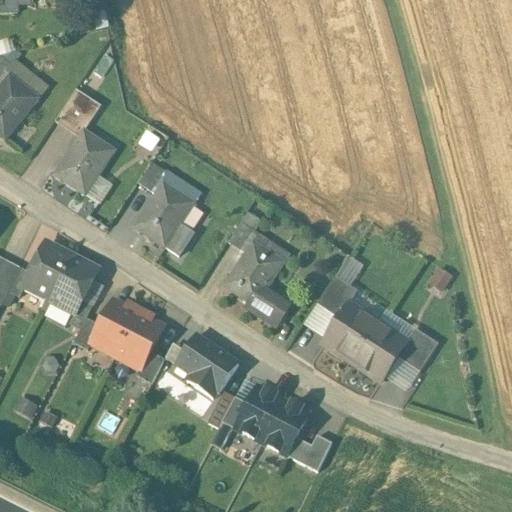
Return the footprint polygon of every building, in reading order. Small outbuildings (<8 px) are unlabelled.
[(0,57),(16,53),(13,41),(0,44),(0,57)] [(0,58),(0,84),(12,69),(0,58)] [(40,103),(11,79),(0,92),(0,138),(7,144),(40,103)] [(84,135),(85,134),(101,109),(77,93),(56,125),(80,141),(84,135)] [(116,155),(84,135),(56,179),(87,199),(88,198),(87,198),(114,156),(115,156),(116,155)] [(152,167),(139,187),(152,196),(166,176),(152,167)] [(178,197),(164,187),(135,231),(167,252),(182,229),(195,208),(178,197)] [(248,216),(229,246),(242,255),(262,225),(248,216)] [(194,237),(182,229),(167,252),(179,260),(194,237)] [(285,267),(254,246),(225,290),(255,310),(253,314),(276,330),(289,309),(266,294),(284,267),(285,268),(285,267)] [(72,261),(47,248),(32,277),(25,289),(26,290),(51,303),(72,261)] [(82,304),(97,275),(72,261),(51,303),(74,316),(75,316),(82,304)] [(18,272),(0,262),(0,307),(1,308),(18,272)] [(25,289),(32,277),(21,271),(8,295),(20,301),(26,290),(25,289)] [(358,294),(335,279),(317,307),(340,322),(349,308),(358,294)] [(93,310),(82,304),(75,316),(74,316),(68,327),(81,334),(93,310)] [(125,309),(114,304),(91,348),(116,361),(142,314),(131,308),(125,309)] [(378,327),(349,308),(340,322),(323,348),(352,366),(378,327)] [(142,374),(165,331),(155,325),(152,320),(142,314),(116,361),(142,374)] [(378,327),(352,366),(381,385),(397,360),(407,346),(378,327)] [(416,332),(407,346),(397,360),(420,375),(439,347),(416,332)] [(238,368),(195,339),(176,368),(199,384),(195,390),(213,403),(218,397),(219,397),(238,368)] [(266,395),(258,391),(249,408),(236,433),(262,446),(284,404),(276,400),(278,398),(267,392),(266,395)] [(16,411),(37,421),(43,408),(22,398),(16,411)] [(235,401),(223,426),(236,433),(249,408),(235,401)] [(292,408),(284,404),(262,446),(287,459),(296,442),(309,417),(301,413),(303,411),(293,406),(292,408)] [(42,425),(68,438),(74,425),(48,413),(42,425)] [(312,450),(296,442),(287,459),(318,475),(332,447),(317,440),(312,450)]
